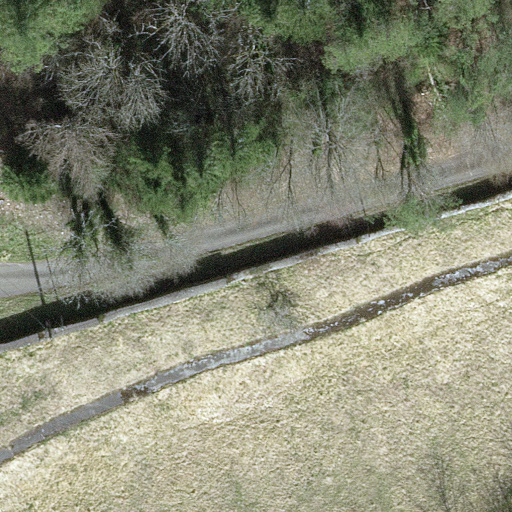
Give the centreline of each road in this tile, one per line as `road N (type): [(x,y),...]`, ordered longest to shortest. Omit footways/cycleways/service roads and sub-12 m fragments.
road 1 (track): [(0,458),(152,380),(511,261)]
road 2 (track): [(511,150),(104,267),(0,280)]
